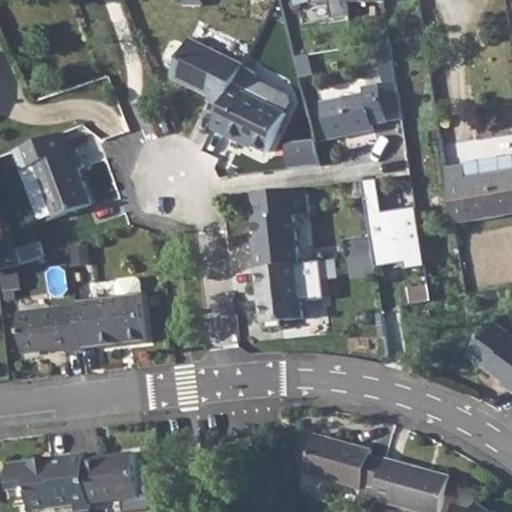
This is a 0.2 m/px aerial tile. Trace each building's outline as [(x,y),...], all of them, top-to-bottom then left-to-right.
[(212,102),(228,109),(239,84),(248,65),(235,59),(194,40),(175,79),(214,97),(212,102)] [(248,65),(239,84),(273,100),(272,102),(290,111),(292,105),(290,95),(259,78),(262,73),(248,65)] [(228,109),(219,128),(247,142),(248,139),(274,151),(292,112),(290,111),(272,102),(273,100),(239,84),(228,109)] [(365,94),(322,103),(330,140),(373,130),(373,125),(388,122),(380,85),(364,88),(365,94)] [(60,135),(53,138),(61,155),(67,154),(60,135)] [(53,138),(13,152),(20,171),(36,165),(61,155),(53,138)] [(287,144),(291,170),(320,166),(319,160),(314,142),(287,144)] [(61,155),(36,165),(55,217),(90,204),(78,170),(83,168),(76,150),(67,154),(61,155)] [(511,158),(447,169),(456,224),(511,213),(511,158)] [(36,165),(20,171),(39,223),(55,217),(36,165)] [(378,180),(363,182),(372,241),(374,256),(376,267),(405,264),(406,270),(426,267),(417,207),(383,213),(378,180)] [(305,188),(252,195),(258,253),(253,254),(255,269),(298,265),(300,264),(294,214),(308,213),(305,188)] [(372,241),(347,243),(349,259),(374,256),(372,241)] [(41,242),(18,251),(23,266),(47,256),(41,242)] [(18,251),(0,255),(0,270),(23,266),(18,251)] [(298,265),(299,279),(314,278),(312,263),(300,264),(298,265)] [(298,265),(255,269),(257,286),(260,286),(262,300),(259,301),(261,323),(304,318),(299,279),(298,265)] [(120,297),(78,302),(79,307),(83,349),(121,345),(121,342),(131,340),(131,343),(149,342),(143,294),(142,281),(138,278),(121,280),(118,284),(120,297)] [(411,288),(414,305),(431,302),(429,285),(411,288)] [(83,349),(79,307),(19,314),(24,353),(67,348),(67,351),(83,349)] [(505,385),(511,389),(511,334),(497,324),(487,338),(484,336),(470,356),(492,372),(494,369),(509,380),(505,385)] [(365,484),(379,488),(387,460),(373,455),(374,451),(319,435),(307,473),(364,490),(365,484)] [(137,455),(87,461),(92,504),(142,498),(137,455)] [(87,461),(86,456),(54,460),(54,464),(44,465),(44,461),(10,465),(12,490),(31,488),(34,510),(54,508),(53,504),(66,502),(66,506),(77,505),(77,511),(93,511),(92,504),(87,461)] [(379,488),(375,500),(417,511),(442,511),(452,478),(387,459),(387,460),(379,488)] [(489,511),(479,503),(471,511),(489,511)]
